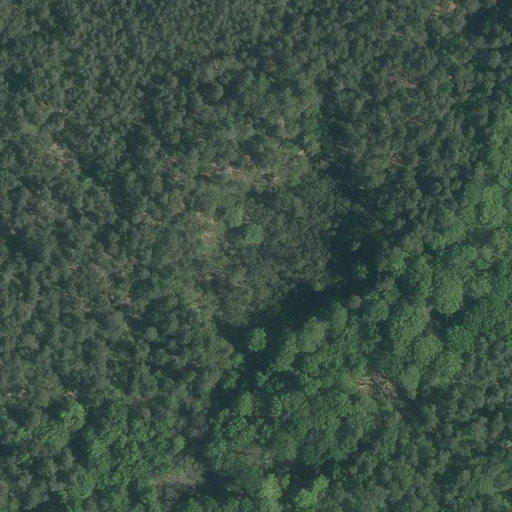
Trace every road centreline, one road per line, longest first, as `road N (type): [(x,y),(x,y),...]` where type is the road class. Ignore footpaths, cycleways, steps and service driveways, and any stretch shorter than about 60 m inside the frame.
road 1 (track): [(511,211),(452,277),(304,397)]
road 2 (track): [(255,392),(94,395)]
road 3 (track): [(304,397),(267,450),(266,511)]
